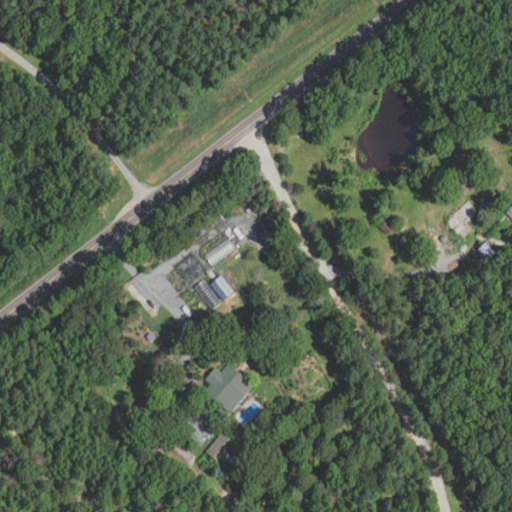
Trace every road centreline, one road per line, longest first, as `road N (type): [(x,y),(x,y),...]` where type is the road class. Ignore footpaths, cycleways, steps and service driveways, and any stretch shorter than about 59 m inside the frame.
road 1 (primary): [(0,326),(416,0)]
road 2 (residential): [(443,511),(401,411),(242,136)]
